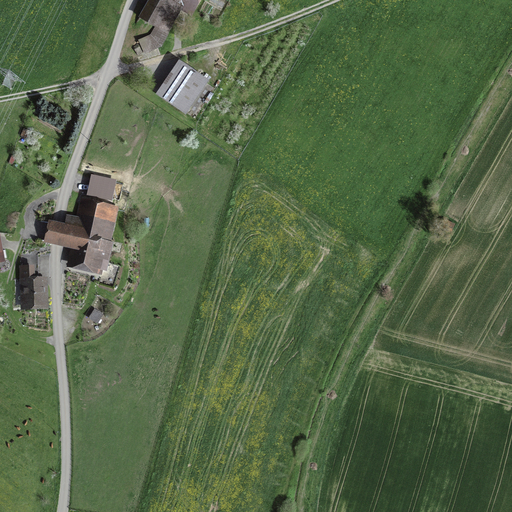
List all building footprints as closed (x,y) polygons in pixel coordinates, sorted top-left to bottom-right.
[(156,27),(160,20),(170,26),(183,4),(191,8),(196,0),(151,0),(142,19),(156,27)] [(182,66),(162,96),(195,119),(215,88),(182,66)] [(116,180),(91,174),(87,195),(112,200),(116,180)] [(67,218),(66,227),(51,223),(47,241),(76,248),(73,263),(101,270),(105,252),(109,252),(112,242),(110,241),(117,210),(87,203),(83,221),(67,218)] [(130,269),(106,261),(99,282),(123,290),(130,269)] [(42,279),(32,279),(31,268),(21,268),(21,280),(24,280),(25,307),(43,306),(42,279)] [(90,317),(97,322),(102,315),(94,310),(90,317)]
